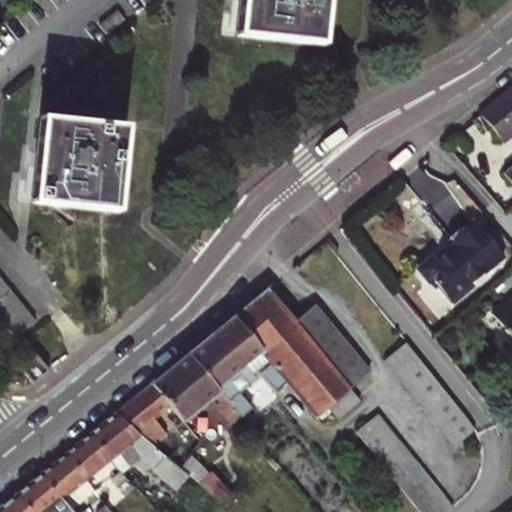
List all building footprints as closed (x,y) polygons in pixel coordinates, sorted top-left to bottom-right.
[(317,44),(321,0),(238,0),(235,35),(317,44)] [(511,81),(476,113),(503,143),(511,135),(511,165),(505,172),(511,180),(511,81)] [(30,201),(113,212),(123,128),(41,117),(30,201)] [(446,233),(450,238),(473,219),(470,215),(446,233)] [(500,252),(473,219),(450,238),(455,244),(446,252),(443,249),(432,258),(429,255),(415,267),(425,279),(429,276),(448,300),(500,252)] [(0,278),(0,322),(13,339),(35,321),(0,278)] [(511,285),(510,287),(511,289),(511,296),(493,311),(511,334),(511,285)] [(266,288),(188,352),(224,398),(239,416),(250,408),(238,392),(258,374),(273,392),(287,382),(315,417),(326,408),(334,418),(357,399),(347,387),(293,321),(266,288)] [(313,305),(293,321),(347,387),(366,372),(313,305)] [(473,423),(409,342),(406,344),(476,430),(473,423)] [(457,445),(476,430),(406,344),(388,359),(457,445)] [(43,349),(35,356),(48,371),(55,365),(43,349)] [(188,352),(150,383),(169,406),(181,421),(209,398),(215,405),(224,398),(188,352)] [(35,356),(18,369),(31,384),(48,371),(35,356)] [(113,414),(162,457),(164,458),(172,450),(146,425),(169,406),(150,383),(113,414)] [(113,414),(89,434),(109,459),(134,439),(136,451),(152,469),(162,457),(113,414)] [(359,433),(424,511),(446,511),(454,506),(380,416),(359,433)] [(86,479),(109,459),(89,434),(65,453),(86,479)] [(175,468),(185,460),(173,449),(172,450),(164,458),(175,468)] [(65,453),(41,473),(71,509),(72,510),(95,490),(86,479),(65,453)] [(135,487),(120,469),(110,477),(125,495),(135,487)] [(16,493),(30,511),(67,511),(71,509),(41,473),(16,493)] [(30,511),(16,493),(0,506),(0,511),(30,511)]
